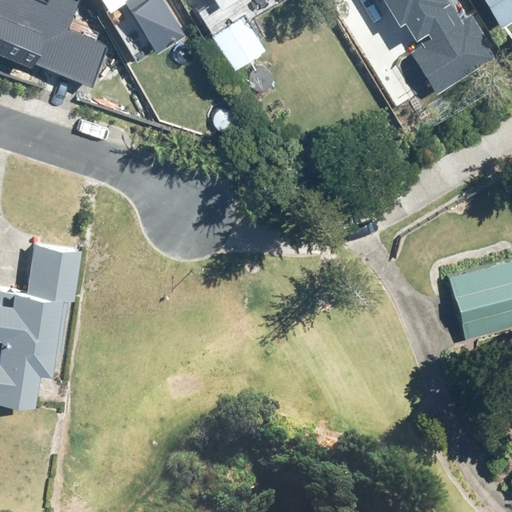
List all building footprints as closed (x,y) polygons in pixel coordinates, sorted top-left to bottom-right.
[(0,0),(0,53),(100,95),(121,45),(75,26),(86,1),(82,0),(45,0),(45,1),(41,0),(0,0)] [(97,0),(110,19),(120,13),(111,0),(97,0)] [(383,0),(411,46),(420,41),(422,44),(413,50),(435,88),(490,56),(469,21),(461,26),(445,0),(383,0)] [(511,0),(480,0),(495,23),(511,12),(511,0)] [(240,11),(206,33),(227,67),(261,45),(240,11)] [(69,298),(74,247),(27,242),(22,289),(5,287),(3,300),(0,299),(0,397),(26,401),(30,369),(41,370),(44,347),(54,348),(60,296),(69,298)] [(511,264),(510,258),(445,276),(462,337),(511,323),(511,264)]
